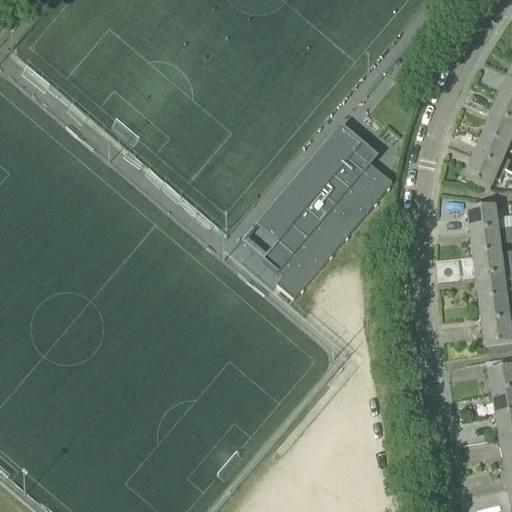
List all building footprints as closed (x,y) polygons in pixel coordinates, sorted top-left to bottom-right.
[(511,76),(509,76),(500,97),(511,101),(511,76)] [(511,101),(500,97),(491,118),(511,126),(511,101)] [(511,141),(511,126),(491,118),(482,139),(508,151),(511,141)] [(379,164),(343,134),(257,232),(279,249),(263,268),(278,280),(272,288),(294,307),(393,191),(378,178),(371,173),(379,164)] [(508,151),(482,139),(473,160),(499,171),(504,173),(506,174),(510,164),(503,162),(508,151)] [(490,193),(494,182),(499,184),(504,173),(499,171),(473,160),(464,182),(490,193)] [(468,237),(511,231),(511,218),(495,220),(493,209),(465,213),(468,237)] [(511,231),(468,237),(471,258),(499,255),(498,246),(511,244),(511,231)] [(474,282),(511,276),(511,255),(510,255),(500,256),(499,255),(471,258),(474,282)] [(478,305),(505,301),(511,300),(511,276),(474,282),(478,305)] [(511,310),(507,311),(505,301),(478,305),(481,327),(511,323),(511,310)] [(511,323),(481,327),(484,351),(486,351),(487,357),(511,353),(511,352),(510,338),(511,337),(511,323)] [(511,362),(485,366),(487,375),(491,398),(511,394),(511,362)] [(511,394),(491,398),(494,420),(511,417),(511,394)] [(511,417),(494,420),(498,443),(511,440),(511,417)] [(511,440),(498,443),(502,465),(511,463),(511,440)] [(511,463),(502,465),(506,488),(511,486),(511,463)]
